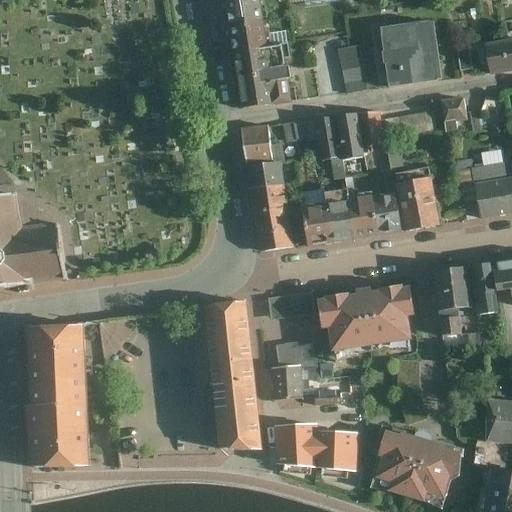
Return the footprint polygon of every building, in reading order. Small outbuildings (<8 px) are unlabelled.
[(256,0),(228,5),(233,32),(269,26),(264,0),(256,0)] [(433,25),(381,32),(389,89),(442,81),(433,25)] [(233,32),(237,59),(273,53),(269,26),(233,32)] [(464,48),(469,70),(481,68),(476,46),(464,48)] [(511,46),(490,50),(495,75),(511,72),(511,46)] [(361,47),(340,51),(349,95),(370,91),(361,47)] [(273,53),(237,59),(246,113),(297,105),(288,51),(273,53)] [(451,129),(472,126),(469,103),(447,107),(451,129)] [(484,113),(473,115),(477,137),(488,135),(484,113)] [(386,116),(365,119),(369,151),(390,148),(386,116)] [(365,119),(338,123),(344,161),(345,167),(371,163),(369,151),(365,119)] [(338,123),(318,126),(324,164),(344,161),(338,123)] [(244,134),(249,171),(280,167),(275,129),(244,134)] [(249,171),(252,194),(289,189),(291,189),(288,165),(280,167),(249,171)] [(475,171),(483,220),(511,215),(511,182),(510,183),(508,166),(475,171)] [(405,198),(410,232),(443,227),(438,187),(404,191),(405,198)] [(252,194),(255,213),(291,208),(289,189),(252,194)] [(18,197),(0,199),(0,298),(68,290),(61,226),(18,197)] [(385,235),(410,232),(405,198),(380,201),(385,235)] [(360,239),(385,235),(380,201),(355,205),(360,239)] [(335,242),(360,239),(355,205),(331,208),(335,242)] [(255,213),(258,232),(294,227),(291,208),(255,213)] [(310,246),(335,242),(331,208),(306,212),(310,246)] [(258,232),(261,252),(297,246),(294,227),(258,232)] [(511,264),(501,266),(506,302),(511,301),(511,264)] [(506,302),(501,266),(474,269),(480,318),(503,316),(501,302),(506,302)] [(475,317),(469,269),(437,273),(443,320),(475,317)] [(316,297),(272,302),(274,324),(323,317),(326,339),(337,337),(339,359),(420,348),(418,325),(423,324),(418,295),(412,294),(317,307),(316,297)] [(203,306),(212,383),(258,377),(249,301),(203,306)] [(466,324),(443,326),(445,341),(467,339),(466,324)] [(29,443),(30,467),(89,467),(84,325),(28,329),(28,374),(29,443)] [(314,343),(279,348),(281,369),(275,370),(277,404),(308,402),(306,370),(319,368),(314,343)] [(423,380),(423,365),(401,363),(400,376),(400,386),(402,398),(403,407),(406,417),(411,429),(432,421),(428,410),(425,400),(424,391),(423,380)] [(268,457),(258,377),(212,383),(222,463),(268,457)] [(365,378),(343,379),(344,392),(318,394),(318,406),(367,404),(365,378)] [(511,402),(494,401),(489,448),(511,450),(511,402)] [(330,423),(279,425),(282,477),(331,474),(330,435),(330,423)] [(366,472),(364,435),(330,435),(331,474),(366,472)] [(450,511),(467,459),(390,436),(373,493),(436,511),(450,511)] [(511,511),(511,473),(497,470),(487,511),(511,511)]
